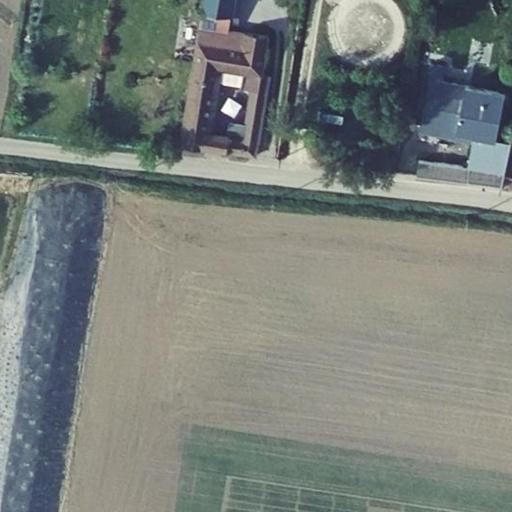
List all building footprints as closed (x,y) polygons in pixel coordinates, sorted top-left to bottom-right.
[(234,153),(266,158),(280,59),(271,56),(274,37),(236,31),(237,24),(241,2),(223,0),(212,0),(194,149),(220,152),(223,128),(217,126),(228,51),(248,55),(246,71),(254,72),(245,131),(237,129),(234,153)] [(237,24),(252,27),(255,0),(223,0),(241,2),(237,24)] [(484,135),(503,138),(511,74),(451,64),(454,47),(439,44),(427,115),(467,122),(469,115),(487,117),(484,135)] [(220,152),(234,153),(237,129),(223,128),(220,152)] [(426,178),(508,181),(511,157),(511,146),(479,145),(478,165),(427,162),(426,178)]
